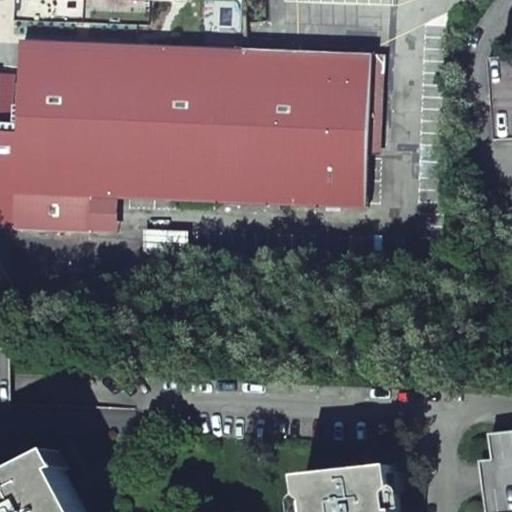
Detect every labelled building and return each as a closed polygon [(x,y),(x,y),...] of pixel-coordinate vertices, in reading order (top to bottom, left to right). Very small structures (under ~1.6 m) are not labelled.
[(118,197),(368,207),(370,153),(372,108),(374,58),(374,56),(247,52),(247,49),(240,49),(240,52),(23,44),(19,135),(16,193),(94,196),(118,197)] [(511,57),(489,58),(494,140),(511,139),(511,57)] [(378,153),(379,109),(372,108),(370,153),(378,153)] [(0,225),(93,230),(94,196),(16,193),(19,135),(0,133),(0,225)] [(117,231),(118,197),(94,196),(93,230),(117,231)] [(484,511),(511,511),(511,432),(489,435),(493,462),(479,463),(484,511)] [(87,511),(59,455),(0,485),(0,511),(87,511)] [(305,511),(397,511),(394,471),(303,481),(305,511)]
